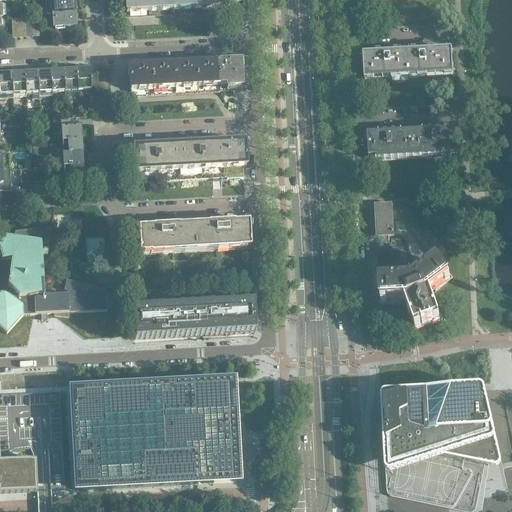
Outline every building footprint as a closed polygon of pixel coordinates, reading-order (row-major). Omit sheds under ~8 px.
[(50,2),(46,2),(46,3),(46,15),(50,15),(73,14),(73,13),(73,9),(75,8),(75,2),(75,1),(73,1),(73,0),(50,2)] [(241,10),(240,0),(125,0),(126,9),(123,9),(124,19),(217,14),(217,15),(234,14),(233,11),(241,10)] [(73,14),(50,15),(50,16),(53,16),(54,27),(54,28),(55,28),(55,30),(64,29),(64,27),(74,27),(74,26),(74,22),(73,14)] [(453,70),(452,52),(421,54),(420,51),(417,51),(417,54),(386,56),(385,53),(381,53),(382,56),(364,57),(365,81),(374,81),(375,86),(453,81),(453,76),(454,76),(453,74),(453,70)] [(241,89),(240,64),(129,70),(130,92),(130,99),(138,98),(144,94),(241,89)] [(91,90),(90,75),(90,71),(76,72),(77,90),(78,90),(84,90),(84,92),(91,91),(91,90)] [(77,90),(76,72),(63,73),(64,91),(65,91),(71,91),(71,93),(78,92),(78,90),(77,90)] [(51,92),(50,73),(37,74),(38,93),(39,92),(45,92),(45,94),(52,94),(52,92),(51,92)] [(64,91),(63,73),(50,73),(51,92),(52,92),(58,91),(58,93),(65,93),(65,91),(64,91)] [(38,93),(37,74),(24,75),(25,93),(26,93),(32,93),(32,95),(39,94),(39,92),(38,93)] [(25,93),(24,75),(12,76),(13,94),(19,94),(19,95),(26,95),(26,93),(25,93)] [(13,94),(12,76),(0,76),(0,94),(6,94),(6,96),(13,96),(13,94)] [(80,141),(80,128),(70,129),(70,123),(57,123),(57,131),(61,131),(62,142),(80,141)] [(458,156),(457,139),(457,132),(412,135),(414,158),(458,156)] [(414,158),(412,135),(368,137),(369,161),(414,158)] [(81,154),(80,141),(62,142),(58,142),(58,144),(62,144),(62,155),(63,155),(81,154)] [(245,167),(245,157),(244,144),(133,150),(134,157),(135,173),(134,173),(134,184),(221,179),(221,181),(226,181),(226,180),(243,179),(242,167),(245,167)] [(82,167),(81,154),(63,155),(62,155),(59,155),(59,157),(63,156),(63,168),(82,167)] [(83,181),(82,167),(63,168),(59,168),(59,170),(63,169),(64,182),(71,181),(72,183),(73,183),(73,182),(79,182),(79,181),(83,181)] [(394,237),(393,224),(393,219),(392,206),(378,207),(378,206),(375,206),(377,239),(380,238),(394,237)] [(405,222),(415,213),(413,212),(411,210),(408,209),(406,208),(400,219),(405,222)] [(410,227),(420,219),(419,217),(417,215),(416,214),(415,213),(405,222),(409,226),(410,227)] [(76,216),(57,217),(57,225),(76,224),(76,216)] [(413,231),(424,223),(420,219),(410,227),(413,231)] [(417,236),(427,228),(424,223),(413,231),(417,236)] [(250,250),(248,224),(138,230),(139,254),(139,256),(250,250)] [(107,312),(106,290),(95,291),(95,288),(67,281),(66,281),(64,290),(67,291),(66,295),(43,297),(41,255),(47,255),(51,228),(15,233),(14,238),(0,235),(0,254),(2,260),(11,260),(8,286),(12,291),(12,292),(8,296),(4,293),(0,294),(0,329),(6,335),(23,316),(36,316),(41,315),(41,319),(47,319),(47,315),(53,315),(54,317),(58,317),(69,319),(70,314),(107,312)] [(420,241),(431,233),(427,228),(417,236),(420,241)] [(424,245),(434,237),(431,233),(420,241),(424,245)] [(427,250),(438,242),(434,237),(424,245),(427,250)] [(105,259),(104,240),(85,241),(86,260),(105,259)] [(431,254),(441,247),(438,242),(427,250),(431,254)] [(434,259),(444,251),(441,247),(431,254),(434,259)] [(438,264),(448,256),(444,251),(434,259),(438,264)] [(440,321),(430,294),(449,280),(438,264),(415,281),(409,283),(401,284),(396,284),(392,284),(380,285),(381,304),(393,304),(393,303),(405,303),(415,330),(440,321)] [(253,315),(253,305),(253,304),(133,311),(133,322),(133,323),(134,328),(133,328),(133,329),(134,329),(134,340),(196,336),(196,337),(203,337),(203,336),(254,333),(254,322),(254,321),(253,321),(253,316),(254,316),(253,315)] [(71,394),(74,449),(75,459),(75,462),(75,468),(70,468),(70,476),(76,475),(77,490),(77,492),(106,490),(195,485),(191,417),(233,415),(232,401),(231,392),(231,386),(226,386),(175,389),(161,389),(160,390),(71,394)] [(481,391),(480,391),(387,397),(386,397),(385,397),(384,398),(383,399),(382,400),(382,401),(382,402),(382,403),(382,416),(384,443),(386,472),(386,473),(386,474),(387,475),(387,476),(388,476),(389,477),(390,477),(391,477),(388,492),(387,492),(387,501),(440,511),(475,511),(479,496),(507,490),(502,464),(501,463),(501,459),(498,448),(486,396),(486,395),(485,395),(485,394),(484,393),(483,393),(483,392),(482,392),(481,391)] [(0,495),(37,493),(35,460),(0,461),(0,495)]
